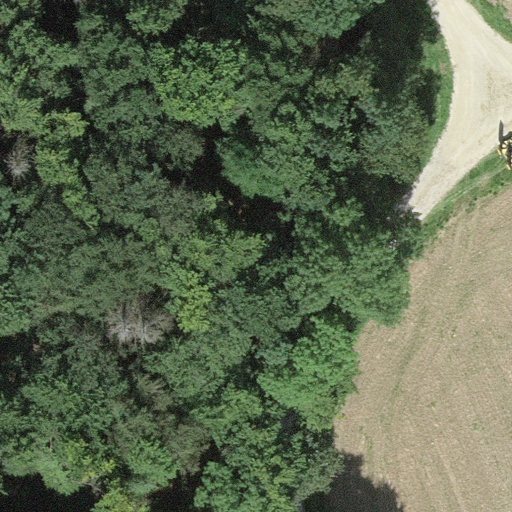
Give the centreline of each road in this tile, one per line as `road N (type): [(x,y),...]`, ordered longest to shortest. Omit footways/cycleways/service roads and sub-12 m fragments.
road 1 (track): [(511,128),(446,152),(321,343),(285,433),(296,511)]
road 2 (track): [(441,0),(473,46),(446,152)]
